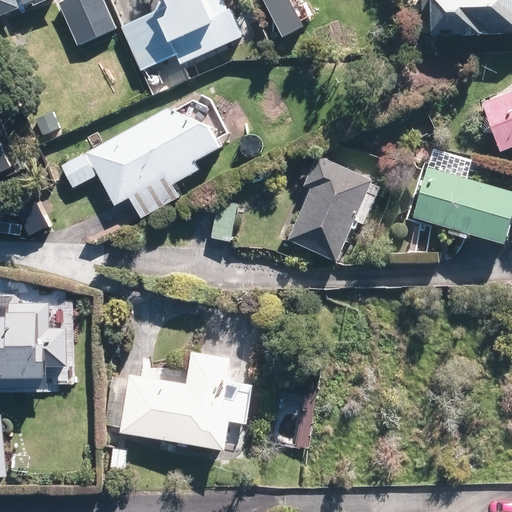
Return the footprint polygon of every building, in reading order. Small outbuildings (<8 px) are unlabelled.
[(0,0),(0,9),(2,15),(40,0),(0,0)] [(108,0),(97,0),(68,13),(81,44),(120,26),(108,0)] [(246,34),(230,0),(180,0),(183,4),(132,28),(149,64),(186,47),(192,60),(246,34)] [(511,0),(432,0),(432,39),(511,38),(511,0)] [(511,139),(511,92),(482,104),(497,145),(511,139)] [(176,110),(97,152),(123,201),(137,194),(147,212),(182,194),(175,182),(206,166),(203,159),(230,145),(220,125),(176,110)] [(0,173),(25,163),(15,140),(10,142),(0,117),(0,173)] [(90,156),(67,166),(76,187),(100,177),(90,156)] [(363,188),(315,165),(303,190),(307,192),(285,239),(329,260),(363,188)] [(507,200),(428,173),(413,217),(492,244),(507,200)] [(243,207),(227,204),(220,237),(236,240),(243,207)] [(56,307),(0,308),(0,378),(60,377),(59,358),(71,357),(70,329),(57,330),(56,307)] [(199,385),(138,377),(131,430),(237,444),(241,417),(231,415),(239,359),(203,354),(199,385)] [(3,417),(0,417),(0,473),(9,473),(3,417)]
